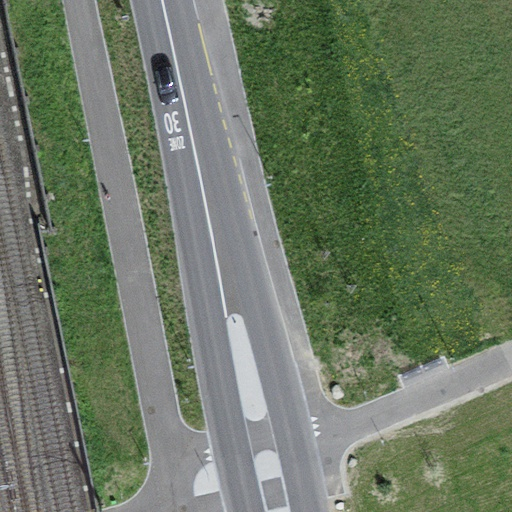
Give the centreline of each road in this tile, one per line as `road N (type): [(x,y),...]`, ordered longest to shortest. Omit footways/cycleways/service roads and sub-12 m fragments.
road 1 (tertiary): [(167,0),(275,474)]
road 2 (unclassified): [(511,363),(275,474)]
